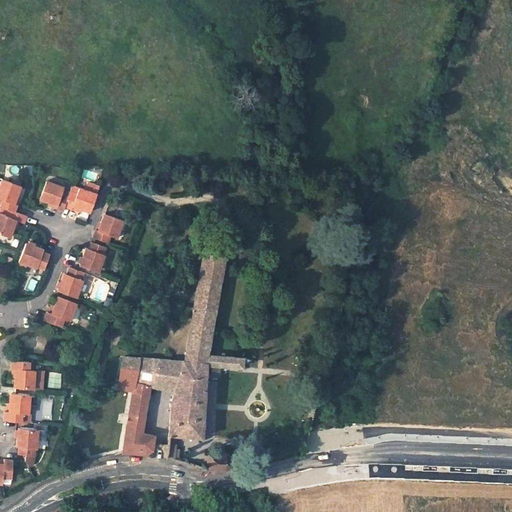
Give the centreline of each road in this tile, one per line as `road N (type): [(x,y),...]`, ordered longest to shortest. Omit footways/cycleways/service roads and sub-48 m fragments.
road 1 (tertiary): [(511,457),(392,452),(216,481)]
road 2 (tertiary): [(188,473),(103,473),(50,492),(25,511)]
road 3 (tertiary): [(41,511),(106,487),(190,488)]
road 4 (residential): [(0,308),(30,307),(44,297),(68,228),(45,219)]
